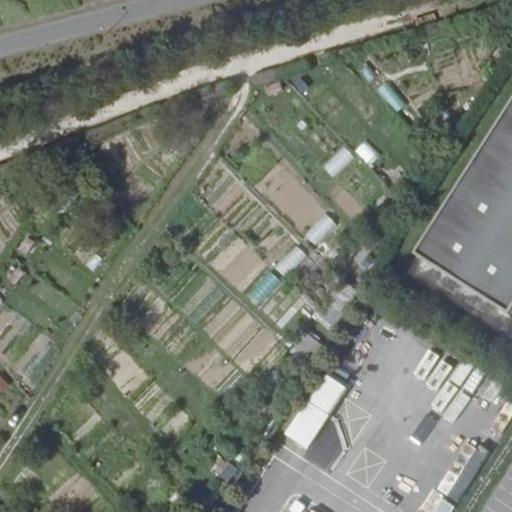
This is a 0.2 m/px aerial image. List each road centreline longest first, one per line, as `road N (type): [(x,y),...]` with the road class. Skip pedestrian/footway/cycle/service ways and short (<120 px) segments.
road 1 (track): [(0,174),(148,112),(495,0)]
road 2 (unclassified): [(0,46),(177,0)]
